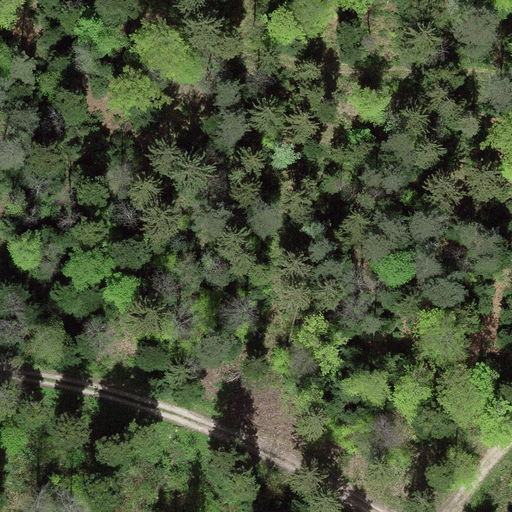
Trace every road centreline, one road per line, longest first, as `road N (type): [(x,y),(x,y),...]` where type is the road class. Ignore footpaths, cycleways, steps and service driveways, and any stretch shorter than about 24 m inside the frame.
road 1 (track): [(103,0),(266,58),(354,78),(511,78)]
road 2 (track): [(362,511),(192,418),(0,374)]
